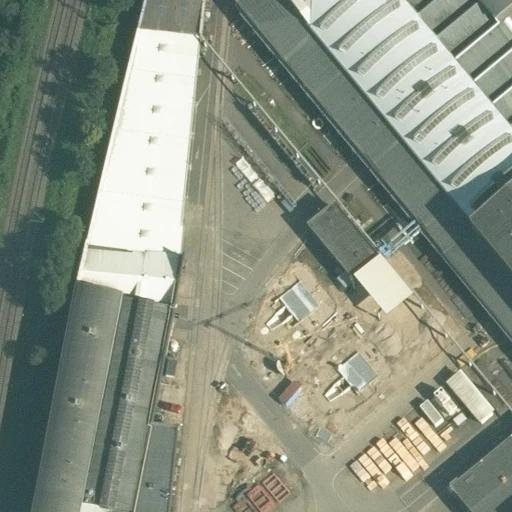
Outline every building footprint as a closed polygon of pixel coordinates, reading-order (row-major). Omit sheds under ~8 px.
[(73,298),(31,511),(167,511),(175,435),(150,433),(182,264),(178,262),(203,0),(144,0),(107,157),(85,252),(83,252),(73,298)] [(511,0),(240,0),(240,9),(237,12),(444,262),(476,235),(478,238),(511,210),(511,0)] [(416,303),(335,210),(309,232),(389,326),(416,303)] [(511,210),(478,238),(476,235),(444,262),(511,342),(511,210)] [(491,354),(500,368),(498,370),(510,388),(511,387),(511,352),(506,344),(491,354)] [(466,372),(450,384),(484,427),(500,414),(466,372)] [(511,511),(511,447),(453,495),(466,511),(511,511)]
